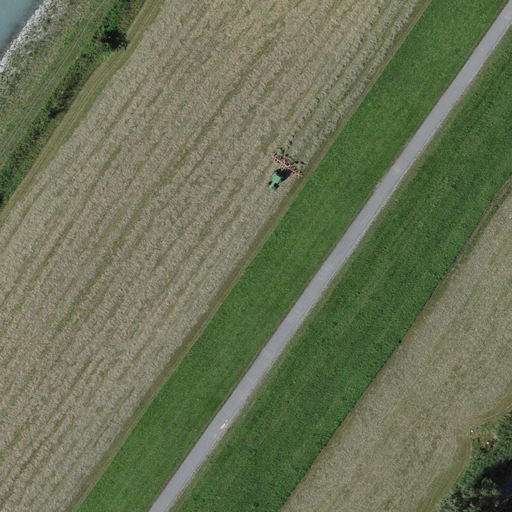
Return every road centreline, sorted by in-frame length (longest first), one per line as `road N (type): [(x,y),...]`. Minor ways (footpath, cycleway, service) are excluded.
road 1 (track): [(164,511),(511,20)]
road 2 (track): [(407,0),(0,268)]
